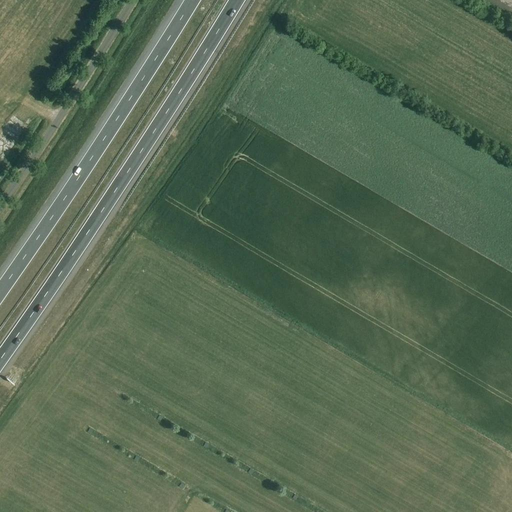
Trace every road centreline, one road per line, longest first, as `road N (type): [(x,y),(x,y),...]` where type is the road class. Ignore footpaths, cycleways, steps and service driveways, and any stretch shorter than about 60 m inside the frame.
road 1 (motorway): [(0,357),(235,0)]
road 2 (motorway): [(190,0),(0,288)]
road 3 (unclassified): [(0,205),(132,0)]
